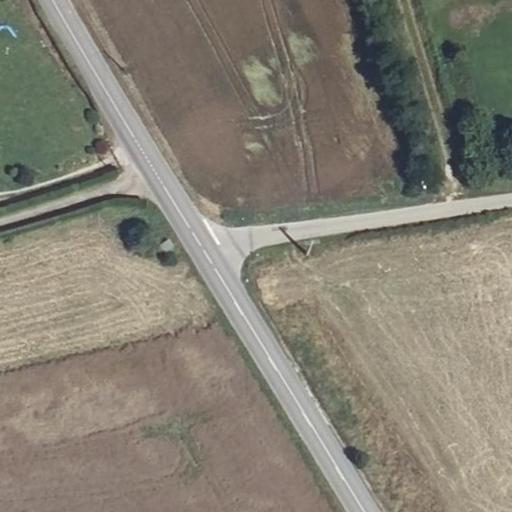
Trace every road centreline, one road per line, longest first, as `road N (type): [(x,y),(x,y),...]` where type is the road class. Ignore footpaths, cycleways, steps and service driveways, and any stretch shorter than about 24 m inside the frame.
road 1 (residential): [(511,199),(196,242)]
road 2 (secondary): [(196,242),(361,511)]
road 3 (secondary): [(47,0),(196,242)]
